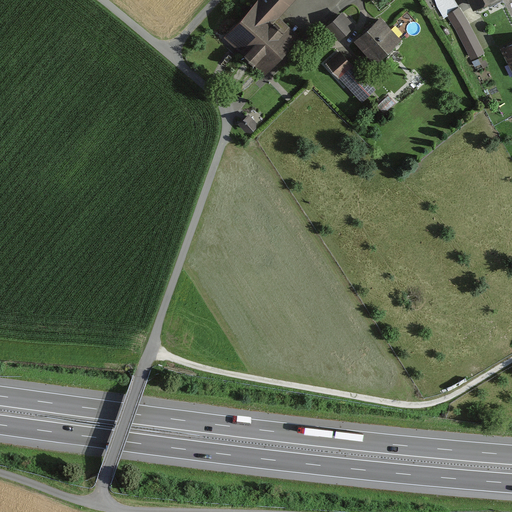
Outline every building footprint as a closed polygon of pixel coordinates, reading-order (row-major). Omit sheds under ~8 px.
[(293,0),(256,0),(223,36),(265,74),(300,35),(279,16),(293,0)] [(460,8),(447,15),(472,60),(484,53),(460,8)] [(342,10),(327,25),(341,39),(356,24),(342,10)] [(400,38),(379,17),(355,42),(376,63),(400,38)] [(511,43),(502,48),(511,67),(511,43)] [(376,88),(340,49),(326,62),(362,101),(376,88)] [(249,116),(239,125),(250,135),(259,125),(249,116)]
